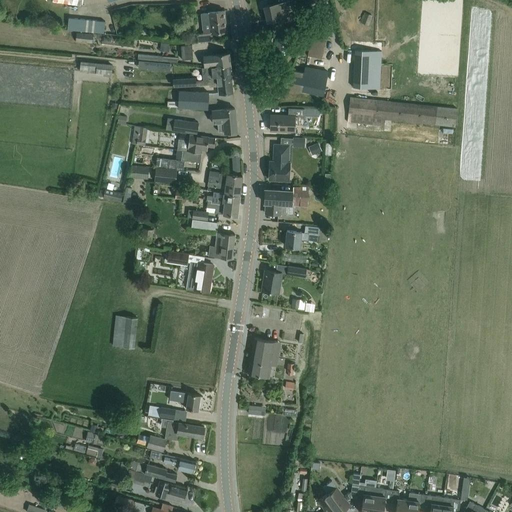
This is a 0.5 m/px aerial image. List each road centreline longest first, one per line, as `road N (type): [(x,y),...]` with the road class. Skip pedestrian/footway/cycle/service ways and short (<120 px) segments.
road 1 (tertiary): [(228,511),(224,402),(253,189),(234,0)]
road 2 (track): [(248,107),(278,93),(308,0)]
